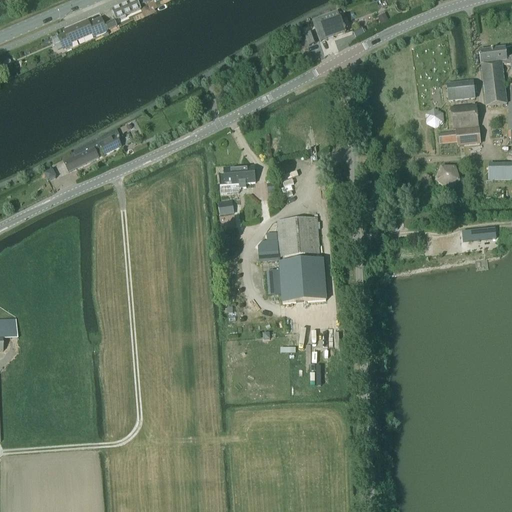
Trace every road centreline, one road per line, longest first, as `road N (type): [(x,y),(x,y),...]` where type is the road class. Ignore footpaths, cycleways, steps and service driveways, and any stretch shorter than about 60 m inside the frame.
road 1 (tertiary): [(372,511),(350,98),(340,61)]
road 2 (track): [(0,451),(114,444),(139,421),(114,175)]
road 3 (tertiary): [(0,230),(340,61)]
road 4 (tertiary): [(340,61),(430,16),(487,0)]
